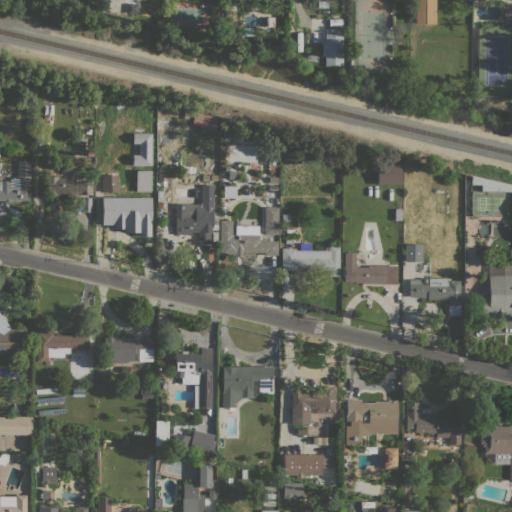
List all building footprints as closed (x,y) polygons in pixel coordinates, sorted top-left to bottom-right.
[(414,23),(414,0),(434,0),(434,24),(414,23)] [(137,3),(137,12),(126,13),(126,3),(137,3)] [(511,20),(502,20),(502,3),(511,3),(511,20)] [(342,65),(324,65),(325,56),(321,56),(321,42),(325,42),(325,32),(342,33),(342,65)] [(194,111),(217,117),(214,130),(191,124),(194,111)] [(149,132),(131,133),(131,144),(137,144),(137,154),(131,154),(131,165),(150,165),(149,132)] [(241,145),(240,161),(255,162),(256,145),(241,145)] [(29,200),(10,200),(10,202),(4,202),(4,200),(0,200),(0,180),(9,180),(9,178),(17,178),(17,161),(29,161),(29,200)] [(377,183),(377,164),(400,164),(400,183),(377,183)] [(198,165),(198,172),(195,172),(195,173),(193,173),(193,172),(186,172),(186,165),(198,165)] [(153,178),(140,178),(140,167),(152,166),(153,178)] [(118,174),(118,178),(124,178),(124,181),(125,181),(125,175),(133,175),(134,192),(118,193),(118,191),(102,192),(101,175),(118,174)] [(91,182),(91,194),(68,194),(68,196),(57,196),(57,197),(47,197),(47,176),(57,176),(57,177),(66,177),(66,179),(75,179),(75,182),(91,182)] [(511,191),(480,191),(480,184),(471,184),(471,176),(511,186),(511,191)] [(212,227),(211,243),(197,243),(197,231),(190,231),(190,228),(183,228),(183,230),(175,230),(176,217),(175,217),(175,203),(183,204),(183,202),(194,203),(194,206),(200,206),(201,184),(213,184),(212,227)] [(153,225),(101,225),(101,197),(116,196),(116,193),(128,193),(128,197),(129,197),(129,210),(136,210),(136,206),(153,206),(153,225)] [(263,235),(263,206),(278,206),(278,235),(263,235)] [(289,221),(281,221),(281,213),(289,213),(289,221)] [(277,240),(277,255),(263,255),(263,252),(241,252),(241,253),(237,253),(237,255),(218,255),(219,232),(239,232),(239,234),(259,234),(259,240),(277,240)] [(339,246),(338,276),(327,276),(327,270),(280,270),(280,247),(288,248),(295,248),(295,250),(299,250),(299,243),(311,243),(310,250),(328,250),(328,246),(339,246)] [(421,261),(404,261),(404,244),(422,244),(421,261)] [(362,283),(362,281),(343,281),(343,252),(355,253),(355,267),(367,267),(367,265),(396,265),(396,284),(362,283)] [(511,315),(493,315),(479,315),(479,298),(488,298),(488,275),(503,275),(503,265),(511,264),(511,315)] [(449,278),(449,280),(459,280),(459,315),(447,315),(447,299),(427,299),(427,298),(420,298),(420,297),(408,297),(408,279),(419,279),(419,282),(420,282),(420,284),(428,284),(428,278),(449,278)] [(28,329),(28,365),(16,365),(16,354),(0,354),(0,314),(10,327),(8,329),(28,329)] [(76,335),(76,334),(88,334),(88,343),(90,343),(90,348),(88,348),(88,349),(76,349),(76,348),(70,348),(70,352),(69,352),(69,353),(65,352),(65,355),(64,355),(64,356),(46,356),(46,361),(36,360),(36,331),(52,332),(52,335),(76,335)] [(151,337),(151,361),(150,361),(150,366),(143,366),(143,361),(138,361),(138,351),(133,351),(133,361),(127,361),(127,362),(113,362),(113,361),(104,361),(104,336),(115,336),(115,337),(151,337)] [(210,408),(193,408),(193,385),(199,385),(199,383),(181,383),(181,377),(173,377),(174,352),(181,353),(181,350),(186,350),(186,353),(199,353),(200,347),(211,348),(210,408)] [(272,392),(258,392),(258,380),(251,379),(251,397),(240,397),(240,398),(235,402),(234,403),(234,407),(226,406),(226,408),(223,408),(223,406),(221,406),(221,391),(222,391),(222,369),(221,369),(221,365),(272,365),(272,392)] [(313,412),(313,407),(309,407),(309,423),(290,423),(291,387),(300,387),(300,393),(306,393),(307,389),(313,389),(313,393),(319,393),(319,385),(334,386),(334,412),(332,412),(332,419),(320,419),(320,412),(313,412)] [(151,386),(153,398),(141,400),(139,388),(151,386)] [(344,444),(345,425),(349,425),(350,420),(345,420),(345,414),(346,414),(346,399),(360,399),(360,402),(374,402),(374,401),(387,401),(387,400),(397,400),(397,433),(368,433),(368,435),(360,435),(360,444),(344,444)] [(457,416),(459,416),(459,433),(459,444),(448,443),(448,437),(435,437),(435,432),(434,432),(432,433),(428,433),(426,432),(413,432),(414,429),(405,429),(405,416),(404,416),(404,402),(420,402),(420,415),(457,416)] [(0,417),(31,417),(31,434),(0,433),(0,417)] [(167,446),(154,445),(155,420),(168,420),(167,446)] [(483,446),(479,446),(479,424),(490,424),(490,425),(509,425),(509,424),(511,424),(511,480),(510,480),(510,478),(509,478),(509,464),(494,464),(494,453),(483,453),(483,446)] [(147,431),(147,437),(132,436),(133,429),(147,431)] [(215,441),(211,458),(188,453),(192,435),(215,441)] [(189,439),(187,452),(175,450),(177,437),(189,439)] [(401,452),(401,440),(409,440),(409,452),(401,452)] [(383,448),(396,448),(395,469),(383,469),(383,448)] [(321,474),(283,474),(283,453),(321,454),(321,455),(335,455),(335,467),(321,467),(321,474)] [(196,487),(209,487),(209,463),(197,463),(196,487)] [(54,467),(54,470),(55,470),(55,482),(39,482),(39,467),(54,467)] [(301,483),(301,497),(296,497),(296,498),(282,498),(282,482),(301,483)] [(194,496),(185,496),(185,484),(194,484),(194,496)] [(337,492),(337,505),(327,504),(328,492),(337,492)] [(129,511),(129,508),(140,508),(140,511),(96,511),(97,497),(110,497),(110,511),(129,511)] [(199,511),(181,511),(181,497),(199,497),(199,511)] [(0,511),(0,501),(18,501),(18,507),(28,507),(28,511),(0,511)] [(360,501),(372,501),(372,510),(360,510),(360,501)]
